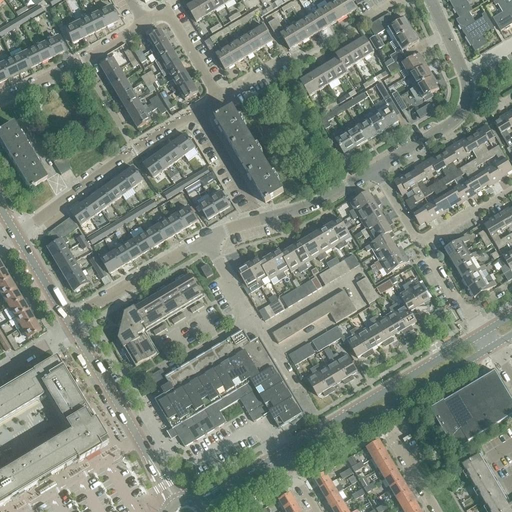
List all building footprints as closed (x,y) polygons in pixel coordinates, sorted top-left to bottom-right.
[(208,0),(199,0),(197,2),(206,17),(215,11),(208,0)] [(208,0),(215,11),(225,6),(221,0),(208,0)] [(350,0),(338,0),(337,1),(347,16),(357,10),(350,0)] [(454,0),(450,3),(454,9),(452,10),(454,13),(455,12),(459,19),(469,13),(473,11),(467,1),(468,0),(454,0)] [(510,26),(511,24),(511,15),(509,10),(504,2),(503,0),(498,0),(493,3),(495,6),(498,5),(503,13),(493,19),(500,32),(507,28),(508,29),(510,28),(510,26)] [(337,22),(347,16),(337,1),(328,7),(337,22)] [(196,23),(206,17),(197,2),(187,8),(196,23)] [(37,15),(43,12),(39,6),(33,10),(37,15)] [(117,22),(110,7),(99,13),(106,28),(117,22)] [(319,12),(328,28),(337,22),(328,7),(319,12)] [(31,19),(37,15),(33,10),(27,14),(31,19)] [(250,19),(259,14),(260,13),(258,10),(248,16),(250,19)] [(318,33),(328,28),(319,12),(309,18),(318,33)] [(94,33),(106,28),(99,13),(87,18),(94,33)] [(475,23),(469,13),(459,19),(456,21),(460,27),(458,28),(460,31),(461,30),(465,36),(490,22),(485,14),(482,16),(483,18),(475,23)] [(25,22),(31,19),(27,14),(22,17),(25,22)] [(389,14),(384,17),(390,28),(395,25),(394,23),(389,14)] [(20,26),(22,24),(25,22),(22,17),(16,20),(20,26)] [(384,17),(379,20),(385,31),(388,29),(390,28),(384,17)] [(83,39),(94,33),(87,18),(76,24),(83,39)] [(243,25),(248,22),(245,18),(234,24),(236,28),(241,25),(243,25)] [(309,39),(318,33),(309,18),(300,24),(309,39)] [(300,45),(290,29),(284,33),(276,19),(269,24),(278,39),(282,37),(290,51),(300,45)] [(412,31),(405,19),(395,25),(390,28),(388,29),(395,41),(412,31)] [(14,29),(20,26),(16,20),(11,23),(14,29)] [(379,20),(374,23),(380,34),(385,31),(379,20)] [(471,46),(475,52),(488,45),(482,34),(490,30),(491,32),(495,30),(490,22),(465,36),(469,43),(468,44),(470,47),(471,46)] [(9,32),(14,29),(11,23),(6,27),(9,32)] [(374,23),(369,26),(375,37),(380,34),(374,23)] [(71,44),(83,39),(76,24),(64,30),(71,44)] [(300,45),(309,39),(300,24),(290,29),(300,45)] [(3,35),(9,32),(6,27),(0,30),(3,35)] [(254,33),(263,48),(273,42),(264,27),(254,33)] [(167,41),(161,31),(147,39),(154,49),(167,41)] [(412,31),(395,41),(399,47),(394,50),(395,53),(390,57),(391,59),(394,63),(397,61),(405,57),(402,52),(419,42),(412,31)] [(263,48),(254,33),(244,38),(254,54),(263,48)] [(382,48),(375,37),(369,40),(376,51),(382,48)] [(52,58),(64,53),(57,38),(45,43),(52,58)] [(235,44),(244,59),(254,54),(244,38),(235,44)] [(374,53),(365,38),(355,44),(364,59),(374,53)] [(160,60),(160,59),(173,52),(167,41),(154,49),(150,51),(156,62),(160,60)] [(41,64),(52,58),(45,43),(34,49),(41,64)] [(244,59),(235,44),(226,50),(235,65),(244,59)] [(364,59),(355,44),(346,50),(355,65),(364,59)] [(30,69),(41,64),(34,49),(22,54),(30,69)] [(130,63),(135,60),(129,50),(124,53),(130,63)] [(138,59),(144,55),(140,50),(135,53),(138,59)] [(235,65),(226,50),(216,55),(222,66),(225,71),(235,65)] [(345,71),(346,70),(355,65),(346,50),(336,56),(338,59),(345,71)] [(166,70),(179,62),(173,52),(160,59),(160,60),(164,65),(158,68),(161,73),(166,70)] [(219,67),(222,66),(216,55),(214,53),(211,54),(219,67)] [(18,75),(30,69),(22,54),(11,60),(18,75)] [(408,77),(427,66),(426,65),(426,66),(419,55),(420,54),(407,61),(405,57),(397,61),(394,63),(386,68),(390,74),(398,69),(400,73),(405,70),(408,77)] [(141,64),(147,61),(144,55),(138,59),(141,64)] [(113,59),(100,67),(106,77),(120,69),(113,59)] [(338,59),(329,64),(338,80),(348,74),(346,70),(345,71),(338,59)] [(394,63),(391,59),(387,62),(384,64),(386,68),(394,63)] [(0,66),(7,80),(18,75),(11,60),(0,65),(0,66)] [(139,65),(135,60),(130,63),(133,69),(139,65)] [(172,80),(186,72),(179,62),(166,70),(161,73),(164,78),(169,75),(172,80)] [(319,70),(329,85),(338,80),(329,64),(319,70)] [(414,89),(433,77),(429,70),(428,71),(425,67),(427,66),(408,77),(412,82),(410,83),(414,89)] [(106,77),(113,88),(126,80),(120,69),(106,77)] [(310,76),(319,91),(329,85),(319,70),(310,76)] [(149,80),(155,77),(151,72),(146,75),(149,80)] [(179,91),(192,83),(186,72),(172,80),(176,86),(171,89),(174,94),(179,91)] [(144,83),(149,80),(146,75),(141,78),(144,83)] [(300,82),(309,97),(319,91),(310,76),(300,82)] [(153,85),(158,82),(155,77),(149,80),(153,85)] [(436,83),(433,78),(434,78),(433,77),(414,89),(411,91),(414,97),(419,94),(422,100),(424,99),(425,102),(433,98),(431,94),(439,90),(438,89),(437,90),(434,85),(437,84),(437,83),(436,83)] [(126,80),(113,88),(119,98),(132,90),(126,80)] [(147,88),(153,85),(149,80),(144,83),(147,88)] [(198,93),(192,83),(179,91),(185,101),(198,93)] [(388,129),(397,124),(399,123),(395,117),(399,114),(381,83),(376,87),(387,105),(377,111),(379,115),(388,129)] [(119,98),(125,109),(138,101),(132,90),(119,98)] [(163,100),(168,97),(165,91),(160,95),(163,100)] [(358,104),(367,99),(363,94),(355,99),(358,104)] [(131,119),(160,102),(157,96),(149,101),(152,106),(148,109),(146,105),(142,107),(138,101),(125,109),(131,119)] [(169,111),(175,107),(168,97),(163,100),(169,111)] [(402,112),(407,109),(400,97),(395,100),(402,112)] [(349,109),(358,104),(355,99),(346,104),(349,109)] [(161,115),(167,112),(160,102),(131,119),(138,130),(151,122),(147,115),(158,109),(161,115)] [(333,112),(336,110),(336,109),(338,108),(335,103),(330,106),(333,112)] [(420,118),(434,113),(431,105),(417,110),(420,118)] [(326,116),(333,112),(330,106),(325,109),(327,111),(324,112),(326,116)] [(345,112),(342,107),(339,109),(338,108),(336,109),(336,110),(333,112),(337,117),(345,112)] [(250,137),(233,109),(215,120),(222,132),(224,131),(226,135),(225,136),(232,148),(250,137)] [(377,111),(372,114),(374,118),(368,121),(377,136),(388,129),(379,115),(377,111)] [(328,122),(337,117),(333,112),(326,116),(325,117),(328,122)] [(506,131),(511,128),(511,130),(511,118),(509,113),(499,119),(500,120),(494,124),(509,148),(511,146),(511,138),(511,139),(506,131)] [(361,121),(363,124),(358,128),(357,128),(366,142),(377,136),(368,121),(366,118),(361,121)] [(0,144),(2,149),(11,163),(29,152),(21,138),(12,124),(0,131),(0,144)] [(346,134),(355,149),(366,142),(357,128),(358,128),(356,124),(345,131),(347,134),(346,134)] [(472,137),(486,162),(494,157),(490,151),(488,153),(484,145),(488,142),(489,144),(495,141),(486,126),(476,132),(477,134),(472,137)] [(342,137),(336,141),(344,156),(355,149),(346,134),(347,134),(345,131),(340,134),(342,137)] [(185,136),(175,143),(184,157),(195,149),(185,136)] [(248,176),(266,165),(250,137),(232,148),(239,160),(241,159),(243,163),(241,164),(248,176)] [(475,161),(478,166),(486,162),(472,137),(466,141),(465,139),(455,145),(464,159),(469,156),(468,154),(473,151),(477,159),(475,161)] [(175,143),(164,151),(174,164),(184,157),(175,143)] [(457,160),(459,162),(464,159),(455,145),(445,151),(446,152),(441,156),(455,180),(463,176),(460,170),(457,171),(453,163),(457,160)] [(496,166),(495,165),(490,168),(498,182),(508,176),(507,174),(511,171),(511,169),(498,147),(490,151),(494,157),(496,156),(501,164),(496,166)] [(164,151),(154,158),(164,172),(174,164),(164,151)] [(46,180),(29,152),(11,163),(28,191),(46,180)] [(424,163),(433,178),(438,175),(437,173),(442,170),(446,178),(444,179),(448,185),(455,180),(441,156),(435,159),(434,157),(424,163)] [(66,173),(71,170),(63,157),(58,160),(66,173)] [(164,172),(154,158),(144,166),(153,179),(164,172)] [(61,176),(66,173),(58,160),(53,163),(61,176)] [(498,182),(490,168),(485,171),(486,173),(481,175),(476,168),(478,166),(475,161),(467,165),(482,190),(487,186),(488,188),(498,182)] [(427,179),(428,181),(433,178),(424,163),(414,169),(415,171),(410,174),(424,199),(432,194),(429,188),(426,190),(422,182),(427,179)] [(266,165),(248,176),(255,187),(257,186),(260,191),(258,192),(265,204),(272,200),(283,193),(266,165)] [(467,165),(460,170),(463,176),(465,174),(470,182),(465,185),(464,183),(459,186),(467,201),(477,195),(476,193),(482,190),(467,165)] [(133,168),(123,176),(132,189),(143,182),(133,168)] [(204,177),(210,174),(207,169),(201,172),(204,177)] [(199,181),(204,177),(201,172),(196,175),(199,181)] [(413,197),(417,203),(424,199),(410,174),(404,178),(403,176),(393,182),(402,196),(407,193),(406,192),(411,189),(415,196),(413,197)] [(194,184),(199,181),(196,175),(190,179),(194,184)] [(123,176),(113,183),(122,197),(132,189),(123,176)] [(188,187),(194,184),(190,179),(185,182),(188,187)] [(448,185),(444,179),(436,184),(451,208),(457,205),(458,206),(467,201),(459,186),(454,189),(455,191),(450,194),(445,186),(448,185)] [(183,191),(188,187),(185,182),(179,185),(183,191)] [(113,183),(102,191),(112,204),(122,197),(113,183)] [(200,183),(186,192),(189,198),(204,189),(200,183)] [(439,201),(434,203),(433,202),(428,205),(437,219),(447,213),(445,211),(451,208),(436,184),(429,188),(432,194),(434,193),(439,201)] [(177,194),(183,191),(179,185),(174,188),(177,194)] [(172,197),(177,194),(174,188),(169,192),(172,197)] [(102,212),(112,204),(102,191),(92,198),(102,212)] [(167,200),(172,197),(169,192),(163,195),(167,200)] [(230,208),(221,193),(211,200),(219,214),(230,208)] [(352,217),(377,201),(374,196),(371,198),(368,193),(351,203),(355,210),(349,213),(352,217)] [(428,205),(423,208),(424,209),(419,212),(415,205),(417,203),(413,197),(405,202),(420,227),(426,223),(427,225),(437,219),(428,205)] [(91,219),(102,212),(92,198),(82,206),(91,219)] [(208,221),(219,214),(211,200),(199,207),(208,221)] [(152,209),(157,206),(153,201),(148,204),(152,209)] [(359,217),(363,223),(380,213),(377,208),(380,206),(377,201),(352,217),(354,220),(359,217)] [(147,212),(152,209),(148,204),(143,207),(147,212)] [(81,227),(91,219),(82,206),(71,213),(81,227)] [(141,216),(147,212),(143,207),(138,210),(141,216)] [(189,208),(178,215),(186,229),(197,223),(189,208)] [(508,209),(504,212),(498,215),(507,229),(511,226),(511,225),(511,224),(511,223),(511,209),(509,211),(508,209)] [(136,219),(141,216),(138,210),(132,213),(136,219)] [(130,222),(136,219),(132,213),(127,217),(130,222)] [(383,218),(380,213),(363,223),(366,229),(355,236),(358,239),(363,236),(389,221),(386,216),(383,218)] [(175,236),(186,229),(178,215),(167,221),(175,236)] [(507,229),(498,215),(488,221),(490,222),(484,226),(498,250),(506,245),(503,240),(501,241),(496,233),(501,230),(502,232),(507,229)] [(125,225),(130,222),(127,217),(121,220),(125,225)] [(73,233),(78,229),(70,218),(65,222),(73,233)] [(350,237),(350,238),(351,238),(339,219),(339,220),(335,223),(333,220),(328,222),(328,221),(327,221),(343,248),(347,246),(344,241),(350,237)] [(119,229),(125,225),(121,220),(116,223),(119,229)] [(175,236),(167,221),(156,228),(164,242),(175,236)] [(340,251),(343,248),(327,221),(328,222),(323,225),(325,228),(320,231),(320,230),(319,230),(331,250),(331,249),(336,245),(340,251)] [(374,243),(391,233),(392,232),(389,228),(392,226),(389,221),(363,236),(366,240),(371,237),(374,243)] [(68,237),(73,233),(65,222),(60,226),(68,237)] [(114,232),(119,229),(116,223),(110,226),(114,232)] [(62,240),(66,238),(68,237),(60,226),(54,230),(62,240)] [(108,235),(114,232),(110,226),(105,230),(108,235)] [(153,249),(164,242),(156,228),(145,235),(153,249)] [(49,234),(56,244),(62,240),(54,230),(49,234)] [(103,238),(108,235),(105,230),(99,233),(103,238)] [(331,250),(319,230),(320,231),(315,234),(313,231),(309,234),(308,233),(324,260),(328,258),(324,252),(330,249),(331,250)] [(482,241),(488,238),(484,231),(478,234),(482,241)] [(97,242),(103,238),(99,233),(94,236),(97,242)] [(300,242),(311,261),(312,261),(311,260),(317,257),(320,262),(324,260),(308,233),(307,233),(308,234),(304,237),(306,240),(301,243),(300,242)] [(372,249),(376,255),(393,245),(390,240),(393,238),(391,233),(374,243),(370,245),(370,246),(365,249),(367,253),(372,249)] [(143,255),(153,249),(145,235),(134,241),(143,255)] [(507,253),(502,256),(503,258),(508,266),(510,270),(510,271),(511,269),(511,237),(511,235),(503,240),(506,245),(508,244),(511,250),(511,252),(508,255),(507,253)] [(80,245),(86,241),(82,236),(77,239),(80,245)] [(92,245),(97,242),(94,236),(89,240),(92,245)] [(451,260),(467,250),(464,244),(469,241),(466,237),(445,250),(451,260)] [(48,249),(54,260),(69,252),(65,245),(68,243),(66,238),(62,240),(56,244),(48,249)] [(487,248),(492,245),(488,238),(482,241),(487,248)] [(83,250),(89,247),(86,241),(80,245),(83,250)] [(134,241),(123,248),(132,262),(143,255),(134,241)] [(311,262),(311,261),(300,242),(300,243),(295,246),(294,243),(289,245),(288,244),(304,272),(308,269),(305,264),(311,261),(311,262)] [(279,251),(292,273),(291,272),(297,268),(300,274),(304,272),(288,244),(288,245),(289,246),(284,248),(286,252),(281,255),(279,251)] [(374,264),(376,268),(402,253),(399,248),(396,250),(393,245),(376,255),(380,261),(374,264)] [(121,268),(132,262),(123,248),(116,252),(114,248),(110,250),(112,254),(121,268)] [(471,256),(467,250),(451,260),(457,270),(474,259),(474,260),(478,257),(476,253),(471,256)] [(292,273),(279,251),(274,254),(272,251),(267,254),(267,253),(266,253),(283,280),(286,278),(283,272),(289,269),(292,273)] [(54,260),(61,271),(75,263),(69,252),(54,260)] [(494,261),(499,258),(496,252),(491,256),(494,261)] [(279,282),(283,280),(266,253),(267,254),(262,257),(264,260),(260,263),(257,259),(270,281),(270,280),(276,277),(279,282)] [(384,269),(388,275),(408,263),(402,253),(376,268),(379,272),(384,269)] [(121,268),(112,254),(101,261),(110,275),(121,268)] [(355,269),(360,266),(353,256),(348,259),(355,269)] [(96,272),(102,269),(95,258),(90,261),(96,272)] [(502,269),(508,266),(503,258),(498,261),(502,269)] [(270,281),(257,259),(252,262),(250,259),(246,262),(245,261),(261,288),(265,286),(264,284),(270,281)] [(350,272),(355,269),(348,259),(344,262),(350,272)] [(474,259),(457,270),(462,280),(480,269),(484,267),(482,263),(478,266),(474,260),(474,259)] [(238,271),(237,271),(248,290),(249,289),(248,288),(254,285),(257,290),(261,288),(245,261),(245,262),(241,265),(243,268),(238,271)] [(344,262),(339,265),(345,275),(350,272),(344,262)] [(67,282),(82,274),(75,263),(61,271),(67,282)] [(490,274),(496,272),(492,263),(486,265),(490,274)] [(201,269),(207,279),(213,275),(207,265),(201,269)] [(340,278),(345,275),(339,265),(334,268),(340,278)] [(510,270),(508,266),(502,269),(501,270),(504,275),(510,272),(509,271),(510,270)] [(468,289),(485,280),(481,274),(486,270),(484,267),(480,269),(462,280),(468,289)] [(334,268),(329,270),(335,281),(340,278),(334,268)] [(0,284),(9,280),(3,269),(0,270),(0,284)] [(101,280),(107,277),(102,269),(96,272),(101,280)] [(330,284),(335,281),(329,270),(324,273),(330,284)] [(67,282),(74,293),(88,284),(84,278),(88,276),(85,272),(82,274),(67,282)] [(319,276),(325,287),(330,284),(324,273),(319,276)] [(146,330),(182,308),(203,296),(190,276),(130,312),(128,308),(122,311),(125,315),(119,339),(115,342),(118,347),(122,344),(136,368),(156,355),(145,336),(140,339),(138,337),(144,333),(144,331),(143,329),(145,328),(146,330)] [(316,278),(311,281),(317,291),(322,288),(316,278)] [(367,278),(356,284),(359,290),(370,283),(367,278)] [(0,294),(2,298),(15,290),(9,280),(0,284),(0,294)] [(493,283),(488,286),(485,280),(468,289),(474,299),(496,286),(493,283)] [(311,281),(306,284),(312,294),(317,291),(311,281)] [(413,288),(410,282),(406,285),(422,311),(427,308),(425,305),(430,302),(420,284),(413,288)] [(359,290),(362,295),(373,288),(370,283),(359,290)] [(306,284),(301,287),(307,297),(312,294),(306,284)] [(422,311),(406,285),(402,287),(405,291),(399,295),(406,306),(410,314),(410,313),(415,310),(417,313),(422,311)] [(303,300),(307,297),(301,287),(296,290),(303,300)] [(373,288),(362,295),(366,300),(376,294),(373,288)] [(21,300),(15,290),(2,298),(8,308),(21,300)] [(298,303),(303,300),(296,290),(292,293),(298,303)] [(339,295),(345,305),(350,302),(344,291),(339,295)] [(298,303),(292,293),(287,296),(293,306),(298,303)] [(379,299),(376,294),(366,300),(369,305),(379,299)] [(334,298),(340,308),(345,305),(339,295),(334,298)] [(288,309),(293,306),(287,296),(282,299),(288,309)] [(340,308),(334,298),(329,301),(335,311),(340,308)] [(14,319),(27,311),(21,300),(8,308),(14,319)] [(274,303),(280,314),(285,311),(279,300),(274,303)] [(324,304),(330,314),(335,311),(329,301),(324,304)] [(340,308),(343,313),(353,307),(350,302),(345,305),(340,308)] [(193,314),(204,307),(201,303),(190,310),(193,314)] [(269,306),(275,317),(280,314),(274,303),(269,306)] [(330,314),(324,304),(318,307),(325,317),(330,314)] [(400,310),(397,304),(393,307),(408,333),(413,330),(411,327),(416,323),(410,313),(410,314),(406,306),(400,310)] [(264,309),(270,320),(275,317),(269,306),(264,309)] [(325,317),(318,307),(313,310),(320,320),(325,317)] [(346,318),(357,312),(353,307),(343,313),(346,318)] [(408,333),(393,307),(389,309),(392,314),(386,318),(397,335),(402,332),(404,335),(408,333)] [(330,314),(333,319),(343,313),(340,308),(335,311),(330,314)] [(259,312),(265,322),(270,320),(264,309),(259,312)] [(313,310),(308,313),(314,323),(320,320),(313,310)] [(27,311),(14,319),(17,324),(14,326),(17,331),(34,321),(27,311)] [(309,326),(314,323),(308,313),(303,316),(309,326)] [(343,313),(333,319),(336,324),(346,318),(343,313)] [(174,325),(185,318),(183,314),(172,321),(174,325)] [(303,316),(298,319),(304,329),(309,326),(303,316)] [(380,322),(377,316),(373,318),(389,344),(393,341),(392,338),(397,335),(386,318),(380,322)] [(389,344),(373,318),(370,321),(373,326),(367,330),(377,347),(382,344),(384,347),(389,344)] [(298,319),(293,322),(299,333),(304,329),(298,319)] [(19,335),(23,333),(27,340),(40,332),(34,321),(17,331),(19,335)] [(294,336),(299,333),(293,322),(288,325),(294,336)] [(272,335),(278,345),(294,336),(288,325),(272,335)] [(156,336),(167,329),(165,326),(153,332),(156,336)] [(337,327),(332,330),(338,341),(341,339),(343,338),(343,337),(337,327)] [(361,333),(357,328),(354,330),(369,356),(374,353),(372,350),(377,347),(367,330),(361,333)] [(332,330),(327,333),(333,344),(338,341),(332,330)] [(369,356),(354,330),(350,332),(353,338),(347,342),(348,343),(357,359),(363,356),(364,359),(369,356)] [(243,333),(175,373),(167,378),(166,378),(162,370),(150,377),(162,397),(156,401),(173,429),(174,429),(185,448),(195,442),(188,430),(209,418),(216,430),(226,423),(219,412),(240,400),(254,423),(270,413),(279,429),(291,422),(293,425),(306,418),(259,339),(251,344),(244,333),(244,332),(242,332),(243,333)] [(327,333),(322,336),(328,347),(333,344),(327,333)] [(16,337),(13,334),(6,338),(9,342),(16,338),(15,337),(16,337)] [(322,336),(317,339),(323,350),(328,347),(322,336)] [(318,353),(323,350),(317,339),(312,342),(318,353)] [(315,355),(309,344),(304,347),(310,358),(315,355)] [(310,358),(304,347),(299,350),(305,361),(310,358)] [(305,361),(299,350),(294,353),(300,364),(305,361)] [(289,356),(295,367),(300,364),(294,353),(289,356)] [(340,359),(337,354),(333,356),(349,382),(354,379),(352,376),(357,373),(347,356),(340,359)] [(349,382),(333,356),(330,359),(333,364),(327,367),(337,385),(342,382),(344,385),(349,382)] [(104,442),(105,441),(55,358),(0,391),(0,507),(76,462),(77,464),(100,450),(99,450),(107,445),(104,442)] [(321,371),(318,366),(314,368),(329,394),(334,391),(332,388),(337,385),(327,367),(321,371)] [(329,394),(314,368),(310,370),(313,376),(307,379),(317,397),(323,393),(325,397),(329,394)] [(430,410),(450,444),(455,452),(469,443),(468,442),(511,416),(511,401),(495,372),(444,402),(444,401),(430,410)] [(366,449),(372,459),(385,452),(379,441),(366,449)] [(372,459),(379,469),(391,462),(385,452),(372,459)] [(511,511),(479,456),(462,466),(465,472),(466,472),(468,475),(468,476),(468,475),(470,478),(469,479),(476,490),(477,490),(478,493),(479,493),(480,496),(486,508),(487,507),(489,510),(489,511),(489,510),(490,511),(511,511)] [(357,466),(357,465),(352,457),(347,460),(352,469),(357,466)] [(385,480),(397,472),(391,462),(379,469),(385,480)] [(385,480),(391,490),(404,483),(397,472),(385,480)] [(320,490),(331,483),(325,473),(314,480),(320,490)] [(355,475),(349,479),(352,485),(358,482),(355,475)] [(369,485),(365,477),(359,481),(364,489),(369,486),(371,490),(376,487),(373,483),(369,485)] [(320,490),(326,501),(338,494),(343,491),(340,486),(339,486),(336,481),(331,483),(320,490)] [(391,490),(397,501),(410,493),(404,483),(391,490)] [(403,511),(416,503),(410,493),(397,501),(403,511)] [(279,501),(285,511),(296,504),(290,494),(279,501)] [(326,501),(332,511),(344,504),(338,494),(326,501)] [(403,511),(420,511),(416,503),(403,511)]
